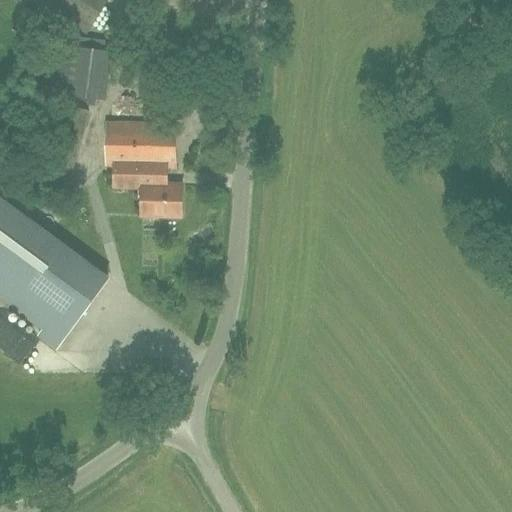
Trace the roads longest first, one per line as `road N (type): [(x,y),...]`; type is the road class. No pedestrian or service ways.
road 1 (unclassified): [(198,419),(234,276),(257,0)]
road 2 (unclassified): [(18,511),(159,427),(198,419)]
